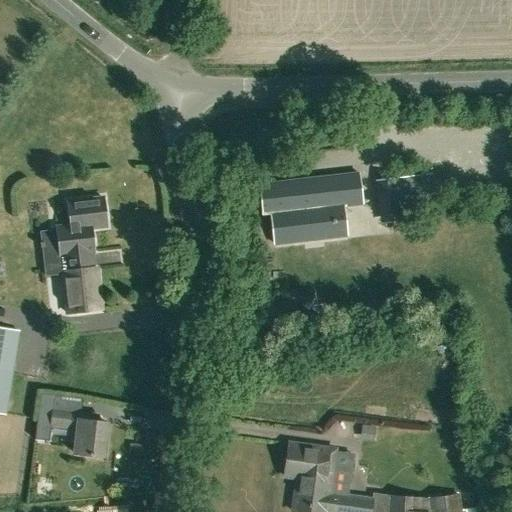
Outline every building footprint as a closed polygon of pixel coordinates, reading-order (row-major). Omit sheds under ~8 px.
[(247,140),(249,160),(250,160),(250,159),(251,161),(254,161),(253,159),(262,158),(262,159),(263,159),(261,138),(260,138),(260,141),(248,143),(248,140),(247,140)] [(346,235),(343,206),(362,204),(358,173),(259,184),(262,215),(271,214),(274,244),(346,235)] [(386,222),(413,218),(408,178),(382,181),(386,222)] [(67,202),(69,212),(70,222),(56,223),(56,229),(57,229),(60,256),(74,255),(76,271),(64,273),(69,313),(101,309),(96,268),(94,268),(92,252),(94,252),(91,228),(106,226),(102,197),(67,202)] [(0,413),(5,414),(19,331),(0,328),(0,413)] [(103,457),(107,423),(93,421),(93,414),(80,412),(82,398),(54,395),(39,393),(37,414),(52,416),(51,426),(77,429),(74,453),(103,457)] [(338,500),(328,498),(332,466),(334,450),(289,443),(287,455),(284,457),(283,468),(285,471),(284,476),(297,478),(293,511),(460,511),(458,494),(427,499),(388,496),(373,493),(372,499),(338,495),(338,500)] [(345,450),(340,487),(354,489),(360,452),(345,450)]
